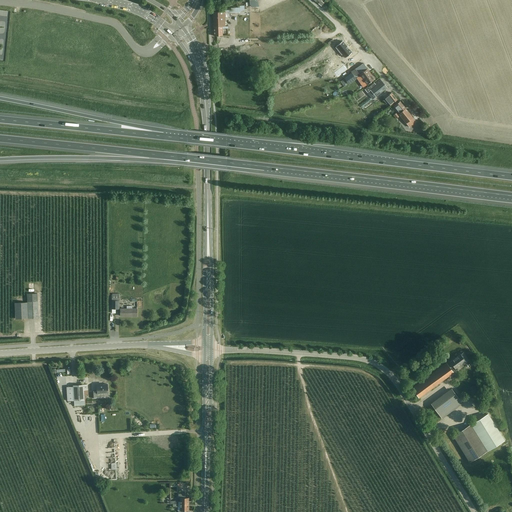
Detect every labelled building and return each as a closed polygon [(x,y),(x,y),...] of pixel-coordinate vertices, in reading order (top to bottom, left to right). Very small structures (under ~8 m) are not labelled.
[(222,26),(225,26),(225,11),(213,12),(214,36),(223,35),(222,26)] [(335,47),(342,55),(343,54),(345,57),(352,52),(343,41),(335,47)] [(367,84),(374,79),(363,63),(351,72),(360,84),(364,81),(367,84)] [(368,87),(365,89),(367,93),(371,90),(376,97),(387,88),(380,79),(375,83),(374,82),(368,87)] [(386,97),(385,98),(390,105),(393,103),(397,99),(391,92),(386,97)] [(413,118),(413,117),(400,101),(394,106),(400,113),(398,114),(406,123),(413,118)] [(28,302),(15,302),(16,318),(38,318),(37,293),(27,294),(28,302)] [(137,308),(120,308),(120,315),(126,315),(126,316),(137,316),(137,308)] [(461,354),(460,354),(450,362),(455,369),(465,361),(466,362),(468,360),(463,352),(461,354)] [(446,363),(412,388),(419,398),(453,372),(446,363)] [(100,383),(96,384),(97,393),(104,393),(104,394),(108,393),(108,384),(101,384),(100,383)] [(73,385),(73,386),(74,400),(84,400),(84,395),(88,394),(88,390),(87,384),(73,385)] [(452,389),(431,404),(440,418),(462,402),(452,389)] [(488,414),(453,435),(469,461),(504,440),(488,414)] [(188,504),(188,497),(185,497),(185,494),(178,494),(178,497),(180,497),(180,501),(175,501),(175,504),(188,504)]
